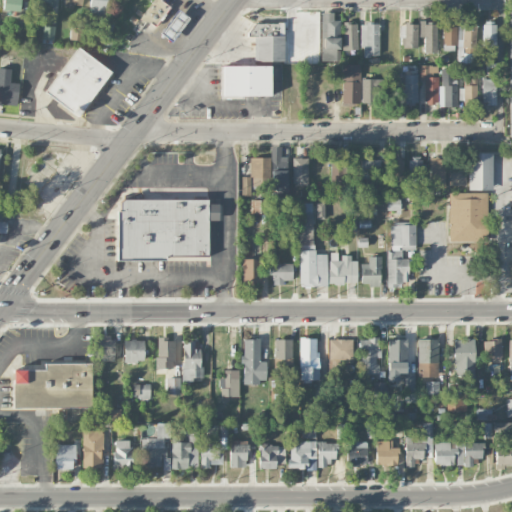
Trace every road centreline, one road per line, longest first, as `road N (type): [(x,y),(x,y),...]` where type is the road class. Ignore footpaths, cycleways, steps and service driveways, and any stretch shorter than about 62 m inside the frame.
road 1 (tertiary): [(0,499),(445,500),(511,491)]
road 2 (tertiary): [(511,310),(0,308)]
road 3 (secondary): [(0,312),(236,0)]
road 4 (residential): [(503,133),(133,135)]
road 5 (residential): [(236,1),(502,0)]
road 6 (residential): [(502,0),(503,133)]
road 7 (residential): [(129,141),(0,128)]
